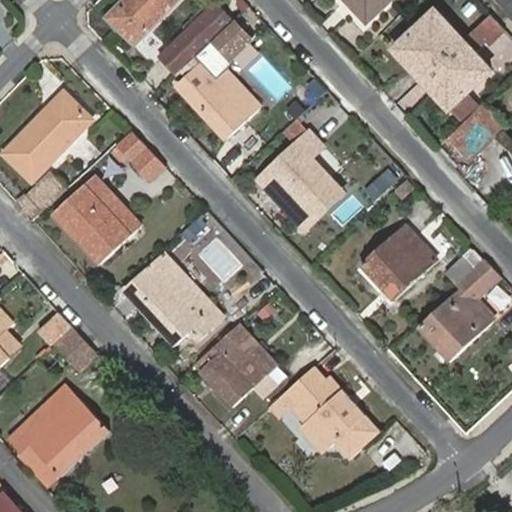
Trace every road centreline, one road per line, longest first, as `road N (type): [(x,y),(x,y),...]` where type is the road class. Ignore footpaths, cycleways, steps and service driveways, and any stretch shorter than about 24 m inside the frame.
road 1 (residential): [(58,20),(470,461)]
road 2 (residential): [(0,210),(274,511)]
road 3 (residential): [(274,0),(511,255)]
